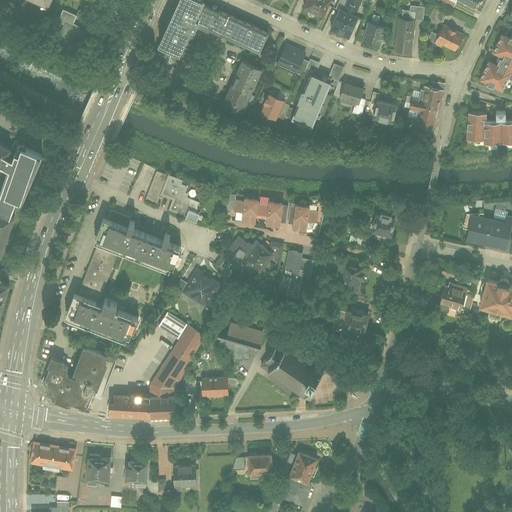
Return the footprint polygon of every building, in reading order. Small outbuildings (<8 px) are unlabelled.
[(202,27),(262,52),(272,29),(203,0),(180,0),(163,42),(182,50),(180,53),(196,60),(204,43),(197,40),(202,27)] [(304,0),(302,5),(324,15),(329,0),(304,0)] [(340,3),(330,28),(349,37),(359,12),(355,11),(359,0),(345,0),(344,5),(340,3)] [(398,16),(394,50),(412,52),(416,18),(423,19),(425,5),(411,3),(410,8),(402,8),(401,17),(398,16)] [(431,15),(443,21),(448,12),(435,6),(431,15)] [(86,24),(61,13),(49,40),(74,51),(86,24)] [(368,19),(361,41),(379,47),(386,25),(368,19)] [(444,43),(454,49),(463,32),(443,21),(433,41),(443,46),(444,43)] [(488,58),(479,76),(502,86),(511,68),(509,67),(511,61),(511,35),(501,30),(492,50),(501,53),(497,62),(488,58)] [(283,43),(273,67),(292,75),(293,72),(301,75),(307,61),(301,58),(303,52),(283,43)] [(238,60),(220,100),(242,110),(260,69),(238,60)] [(329,75),(339,78),(343,66),(333,63),(329,75)] [(330,80),(310,71),(290,118),(311,126),(330,80)] [(360,96),(364,84),(344,77),(342,82),(337,81),(332,94),(332,97),(338,99),(335,107),(358,114),(364,97),(360,96)] [(409,96),(407,108),(419,110),(416,128),(433,132),(442,87),(425,83),(422,99),(409,96)] [(265,91),(258,109),(275,115),(282,97),(265,91)] [(374,98),(369,117),(388,122),(393,103),(374,98)] [(500,133),(511,132),(511,112),(504,113),(504,107),(493,107),(493,114),(484,114),(484,105),(467,104),(465,132),(482,133),(500,133)] [(0,307),(10,274),(0,271),(0,252),(14,211),(10,209),(13,199),(18,201),(41,155),(15,145),(0,138),(0,307)] [(166,175),(161,194),(175,198),(172,209),(186,214),(185,219),(196,222),(198,212),(194,211),(197,200),(187,197),(188,193),(184,192),(186,186),(178,184),(180,179),(166,175)] [(236,200),(235,210),(244,211),(242,223),(254,225),(255,217),(267,219),(266,227),(280,229),(284,204),(267,201),(266,205),(257,203),(257,199),(244,197),(244,201),(236,200)] [(307,208),(292,207),(290,232),(305,233),(307,208)] [(466,237),(507,246),(511,222),(511,215),(504,213),(503,217),(472,210),(466,237)] [(371,212),(368,235),(390,238),(393,214),(371,212)] [(75,289),(66,312),(129,336),(138,314),(113,305),(115,300),(103,295),(120,250),(170,269),(178,247),(103,219),(95,240),(106,244),(87,293),(75,289)] [(273,254),(255,240),(253,243),(238,232),(215,264),(232,277),(243,262),(259,274),(273,254)] [(302,252),(287,250),(284,275),(299,277),(300,271),(313,273),(315,259),(301,257),(302,252)] [(363,268),(341,263),(337,279),(339,280),(338,287),(357,292),(360,279),(366,281),(368,271),(362,270),(363,268)] [(206,306),(221,281),(196,267),(181,291),(206,306)] [(511,284),(484,277),(476,306),(511,314),(511,284)] [(444,283),(439,301),(463,307),(467,289),(444,283)] [(364,330),(368,314),(364,313),(364,311),(351,308),(351,310),(337,307),(332,327),(342,329),(340,337),(355,346),(360,338),(362,339),(364,339),(366,338),(367,337),(368,334),(367,332),(366,331),(364,330)] [(157,325),(177,338),(187,324),(167,310),(157,325)] [(259,346),(263,331),(231,322),(228,336),(218,334),(218,335),(221,336),(219,345),(234,349),(235,357),(250,357),(250,353),(255,355),(257,346),(261,347),(261,346),(259,346)] [(173,415),(172,391),(207,340),(188,326),(149,383),(149,392),(106,393),(106,415),(173,415)] [(287,341),(266,369),(304,397),(325,369),(287,341)] [(57,394),(57,397),(88,406),(94,389),(98,390),(112,353),(85,342),(73,375),(67,372),(70,367),(64,364),(66,360),(52,355),(43,379),(49,384),(47,391),(57,394)] [(227,373),(201,374),(202,393),(227,392),(227,373)] [(36,441),(33,464),(73,469),(76,446),(36,441)] [(298,447),(289,473),(292,474),(283,498),(303,505),(311,481),(307,480),(309,474),(314,476),(317,466),(313,464),(317,454),(298,447)] [(247,450),(247,470),(271,470),(271,450),(247,450)] [(84,455),(83,479),(106,480),(108,457),(84,455)] [(123,461),(122,477),(135,478),(135,484),(146,485),(146,478),(147,457),(127,456),(127,461),(123,461)] [(172,463),(172,490),(182,490),(182,483),(198,483),(197,463),(172,463)] [(110,495),(110,506),(120,507),(120,496),(110,495)] [(30,509),(29,511),(68,511),(69,499),(56,499),(56,505),(48,505),(48,509),(30,509)]
